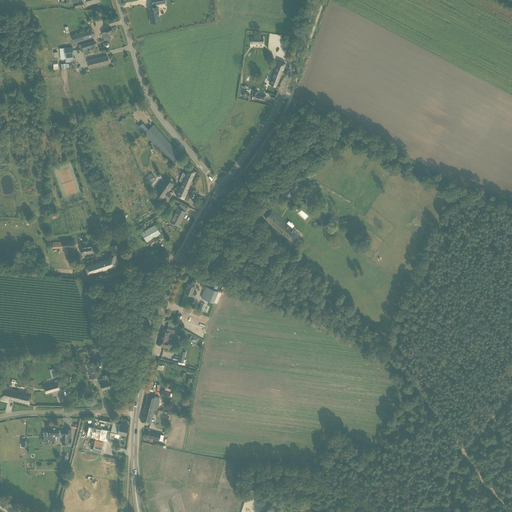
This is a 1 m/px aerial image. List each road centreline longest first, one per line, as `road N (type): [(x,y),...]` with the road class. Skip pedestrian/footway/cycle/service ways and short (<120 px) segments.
road 1 (track): [(425,399),(227,193)]
road 2 (track): [(511,203),(412,164),(282,93)]
road 3 (tertiary): [(135,413),(178,264),(220,188)]
road 4 (tertiary): [(220,188),(275,107),(314,0)]
road 5 (unclassified): [(212,179),(150,102),(119,0)]
road 6 (track): [(425,399),(511,267)]
road 7 (unclassified): [(0,417),(135,413)]
